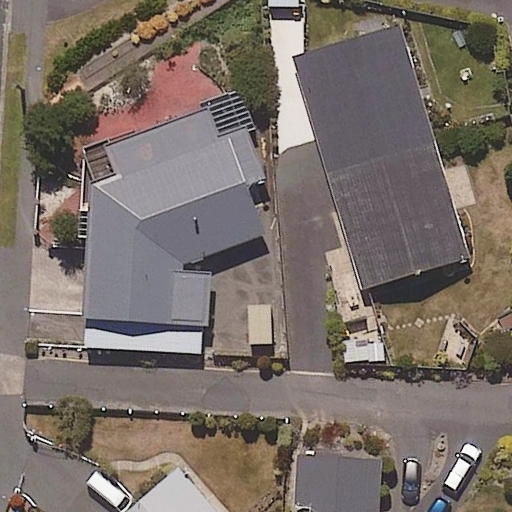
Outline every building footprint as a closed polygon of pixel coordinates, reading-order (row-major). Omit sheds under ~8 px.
[(468,259),(399,28),(294,60),(363,290),(468,259)] [(236,99),(90,148),(90,225),(85,349),(205,353),(207,275),(184,274),(184,265),(263,236),(245,188),(266,180),(236,99)] [(273,307),(243,308),(245,346),(274,345),(273,307)] [(378,511),(380,463),(296,460),(294,511),(295,511),(378,511)] [(211,511),(176,472),(130,511),(211,511)]
